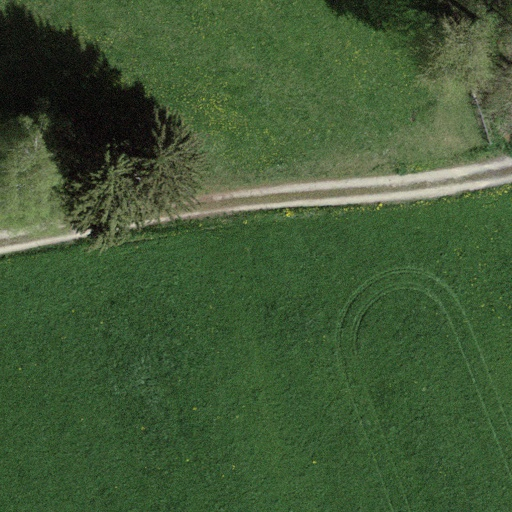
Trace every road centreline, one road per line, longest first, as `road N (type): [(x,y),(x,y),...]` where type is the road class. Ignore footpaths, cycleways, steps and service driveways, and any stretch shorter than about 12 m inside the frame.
road 1 (track): [(0,243),(170,212),(511,168)]
road 2 (track): [(511,30),(474,88),(487,174)]
